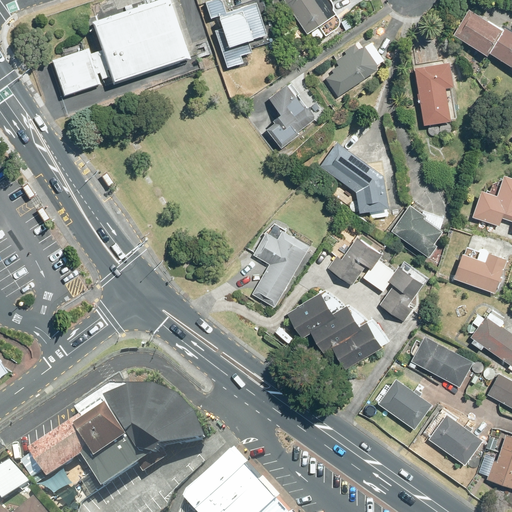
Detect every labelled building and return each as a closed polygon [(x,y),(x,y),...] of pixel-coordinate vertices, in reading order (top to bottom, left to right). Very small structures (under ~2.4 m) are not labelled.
[(89,48),(56,59),(68,93),(101,81),(97,72),(103,70),(105,77),(112,75),(109,68),(115,66),(120,78),(192,52),(173,0),(154,0),(99,20),(109,46),(91,53),(89,48)] [(208,0),(213,16),(222,13),(226,26),(217,29),(229,66),(245,62),(242,54),(254,50),(253,47),(277,39),(264,0),(249,0),(228,7),(225,0),(208,0)] [(285,0),(287,3),(308,33),(319,25),(327,36),(340,27),(340,18),(337,13),(339,11),(335,6),(335,4),(336,2),(335,0),(285,0)] [(471,8),(456,32),(490,53),(492,52),(505,29),(471,8)] [(492,52),(511,63),(511,28),(507,26),(505,29),(492,52)] [(344,51),(346,54),(336,61),(339,66),(333,70),(334,72),(326,77),(338,95),(378,68),(379,62),(367,44),(362,47),(358,41),(344,51)] [(421,92),(419,92),(420,100),(422,100),(426,124),(453,120),(453,117),(459,116),(457,105),(451,106),(448,86),(456,85),(453,61),(417,66),(421,92)] [(268,128),(284,146),(302,131),(301,130),(316,118),(316,112),(311,106),(308,106),(298,95),(300,93),(293,84),(291,86),(288,82),(271,97),(284,113),(276,119),(277,121),(268,128)] [(485,97),(471,107),(483,123),(496,112),(485,97)] [(387,206),(391,206),(385,157),(365,159),(340,140),(322,163),(358,192),(361,211),(368,210),(369,218),(388,215),(387,206)] [(511,219),(511,175),(507,173),(499,194),(483,188),(474,216),(499,224),(502,216),(511,219)] [(393,230),(431,257),(439,244),(435,242),(444,229),(442,228),(446,216),(425,208),(424,212),(412,203),(393,230)] [(472,219),(469,228),(487,234),(489,225),(472,219)] [(271,263),(253,293),(275,306),(312,244),(275,222),(265,233),(266,234),(255,253),(271,263)] [(386,264),(379,260),(384,252),(359,236),(344,259),(337,256),(330,267),(355,284),(368,264),(372,266),(364,277),(374,283),(386,264)] [(455,277),(496,292),(509,257),(491,251),(490,254),(481,250),(479,257),(464,252),(455,277)] [(386,298),(382,304),(406,320),(414,307),(410,305),(425,281),(400,265),(396,271),(386,264),(374,283),(384,290),(382,294),(386,298)] [(338,315),(336,311),(324,292),(289,312),(303,337),(314,331),(312,329),(338,315)] [(338,315),(312,329),(314,331),(325,352),(334,347),(334,346),(365,328),(363,324),(350,303),(336,311),(338,315)] [(480,325),(472,336),(475,338),(473,342),(483,348),(484,346),(497,354),(511,331),(511,330),(501,323),(505,317),(493,309),(487,318),(480,313),(475,321),(480,325)] [(363,324),(365,328),(334,346),(334,347),(347,368),(385,346),(370,320),(363,324)] [(511,364),(509,367),(511,368),(511,331),(497,354),(511,364)] [(413,360),(461,386),(475,360),(427,334),(413,360)] [(0,378),(10,373),(0,356),(0,378)] [(511,378),(500,372),(489,394),(511,405),(511,378)] [(381,402),(380,403),(416,428),(434,403),(422,394),(424,392),(418,388),(416,390),(398,377),(391,387),(387,384),(376,399),(381,402)] [(145,441),(173,457),(203,443),(187,408),(145,390),(115,400),(30,454),(61,483),(95,461),(101,470),(145,441)] [(431,439),(466,464),(485,438),(473,430),(474,428),(468,423),(466,425),(449,413),(448,414),(442,410),(425,433),(432,438),(431,439)] [(511,435),(508,434),(498,462),(494,460),(488,477),(511,486),(511,435)] [(189,489),(187,498),(200,511),(263,511),(280,498),(233,448),(189,489)] [(0,466),(0,491),(5,498),(31,481),(12,459),(0,466)] [(49,511),(35,496),(17,511),(7,511),(2,506),(0,507),(0,511),(49,511)] [(292,511),(280,498),(263,511),(292,511)]
